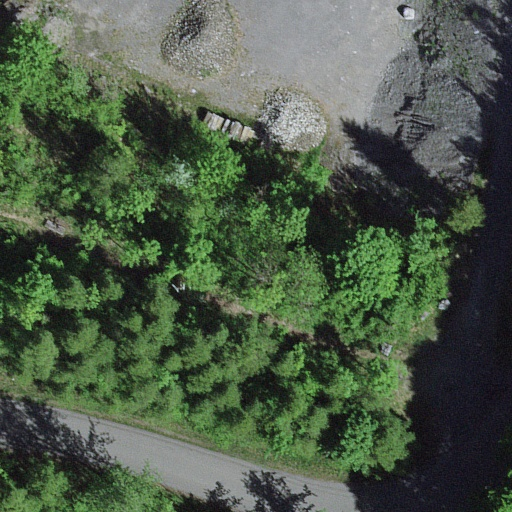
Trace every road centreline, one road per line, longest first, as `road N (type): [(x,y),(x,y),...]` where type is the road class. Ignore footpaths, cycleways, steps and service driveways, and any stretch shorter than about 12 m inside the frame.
road 1 (unclassified): [(0,418),(173,456),(344,511)]
road 2 (unclassified): [(418,511),(444,508),(511,436)]
